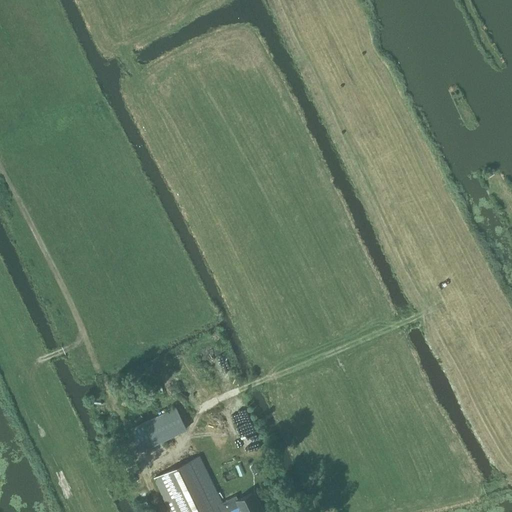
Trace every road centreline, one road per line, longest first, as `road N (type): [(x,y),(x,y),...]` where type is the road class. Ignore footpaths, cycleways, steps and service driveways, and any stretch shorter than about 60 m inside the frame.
road 1 (track): [(143,469),(184,449),(207,404),(423,312)]
road 2 (track): [(125,432),(0,168)]
